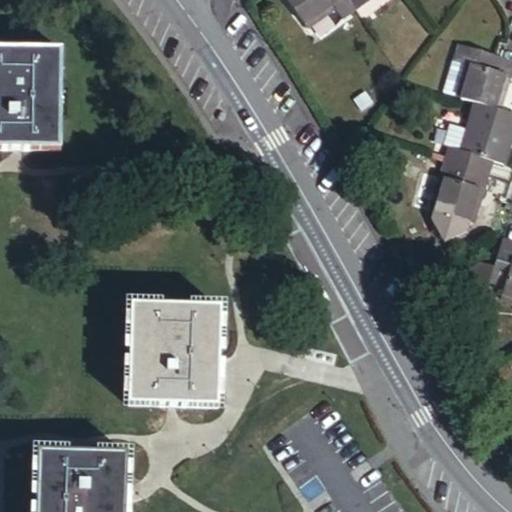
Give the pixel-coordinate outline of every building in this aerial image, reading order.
[(347,15),(358,8),(352,0),(295,0),(311,21),(338,2),(347,15)] [(352,0),(358,8),(369,0),(352,0)] [(447,89),(464,94),(488,102),(501,60),(492,57),(497,42),(453,28),(448,43),(461,47),(447,89)] [(67,51),(0,50),(0,147),(17,148),(67,148),(67,51)] [(364,84),(353,95),(364,107),(376,97),(364,84)] [(438,125),(432,143),(479,158),(484,141),(497,146),(509,109),(488,102),(464,94),(452,130),(438,125)] [(479,158),(432,143),(417,190),(424,192),(462,204),(463,205),(479,158)] [(462,204),(424,192),(420,205),(425,214),(448,223),(458,218),(462,204)] [(433,230),(448,223),(425,214),(433,230)] [(511,228),(506,226),(498,253),(494,270),(509,275),(506,287),(511,288),(511,228)] [(494,270),(498,253),(482,249),(470,256),(465,272),(471,283),(488,288),(494,270)] [(488,288),(471,283),(482,308),(488,288)] [(127,296),(126,406),(222,407),(224,298),(127,296)] [(45,448),(44,511),(130,511),(130,495),(131,449),(45,448)]
